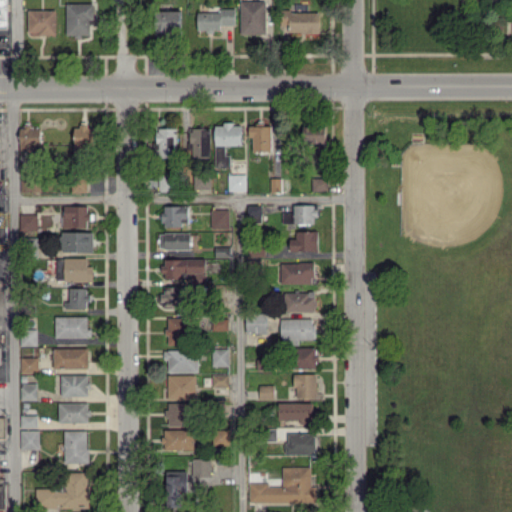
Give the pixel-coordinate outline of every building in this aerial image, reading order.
[(240,33),(265,34),(266,1),(240,0),(240,33)] [(66,36),(90,35),(90,19),(95,18),(94,2),(66,3),(66,36)] [(235,24),(235,8),(220,8),(220,11),(197,12),(198,31),(221,31),(220,25),(235,24)] [(55,34),(56,10),(28,9),(27,34),(55,34)] [(157,32),(180,33),(181,10),(157,10),(157,32)] [(320,33),(319,10),(280,11),(280,24),(288,24),(289,34),(320,33)] [(229,165),(229,154),(225,154),(225,145),(242,144),(241,123),(215,124),(215,166),(229,165)] [(304,142),(326,141),(325,124),(303,125),(304,142)] [(252,150),(271,151),(271,125),(249,125),(249,136),(253,136),(252,150)] [(19,126),(19,150),(40,150),(40,126),(19,126)] [(93,126),(74,126),(74,152),(93,153),(93,126)] [(156,156),(176,157),(176,127),(157,127),(156,156)] [(210,156),(211,127),(189,127),(188,156),(210,156)] [(159,192),(173,191),(173,173),(158,174),(159,192)] [(246,173),(228,174),(228,190),(246,190),(246,173)] [(25,176),(26,192),(39,191),(39,176),(25,176)] [(72,192),(87,192),(87,176),(71,176),(72,192)] [(194,188),(211,188),(211,176),(194,176),(194,188)] [(328,190),(327,177),(312,178),(312,191),(328,190)] [(247,220),(261,221),(262,205),(247,204),(247,220)] [(88,227),(88,205),(63,205),(63,227),(88,227)] [(188,205),(162,205),(163,225),(188,225),(188,205)] [(229,228),(230,209),(211,208),(210,228),(229,228)] [(37,213),(19,213),(19,230),(37,230),(37,213)] [(290,250),(318,250),(317,230),(296,231),(297,238),(290,238),(290,250)] [(93,252),(94,232),(61,231),(61,251),(93,252)] [(159,232),(159,248),(190,249),(190,232),(159,232)] [(93,280),(93,265),(88,265),(87,257),(57,258),(57,280),(93,280)] [(205,258),(163,258),(163,278),(190,278),(190,284),(205,284),(205,258)] [(281,283),(314,283),(313,262),(280,262),(281,283)] [(184,286),(163,285),(162,308),(184,308),(184,286)] [(67,307),(88,307),(88,287),(67,287),(67,307)] [(284,292),(284,310),(315,311),(315,293),(284,292)] [(246,332),(266,333),(266,314),(246,314),(246,332)] [(89,315),(55,316),(55,338),(89,337),(89,315)] [(167,344),(187,343),(187,317),(167,317),(167,344)] [(212,329),(227,330),(228,317),(212,317),(212,329)] [(281,318),(280,341),(297,342),(297,339),(314,339),(315,318),(281,318)] [(37,345),(37,329),(21,329),(20,345),(37,345)] [(316,367),(316,346),(294,347),(294,368),(316,367)] [(88,348),(54,347),(53,367),(88,367),(88,348)] [(228,366),(229,348),(212,347),(212,365),(228,366)] [(198,371),(198,349),(164,350),(164,358),(168,358),(168,371),(198,371)] [(20,372),(38,372),(38,357),(21,356),(20,372)] [(212,373),(212,387),(229,386),(228,373),(212,373)] [(317,397),(316,373),(294,373),(295,397),(317,397)] [(61,395),(89,395),(89,374),(61,374),(61,395)] [(168,374),(168,398),(196,398),(195,374),(168,374)] [(21,400),(37,400),(37,382),(21,382),(21,400)] [(259,399),(274,398),(274,384),(259,384),(259,399)] [(58,402),(59,422),(89,421),(89,402),(58,402)] [(169,425),(192,425),(191,402),(168,403),(169,425)] [(313,402),(278,402),(279,420),(313,419),(313,402)] [(37,414),(20,415),(20,427),(37,427),(37,414)] [(21,448),(39,448),(39,429),(20,430),(21,448)] [(194,429),(163,429),(163,449),(194,449),(194,429)] [(88,462),(87,430),(64,430),(64,462),(88,462)] [(315,452),(315,433),(288,433),(288,453),(315,452)] [(211,476),(211,458),(192,458),(192,476),(211,476)] [(313,501),(312,469),(283,470),(283,485),(256,486),(256,502),(313,501)] [(184,471),(167,470),(166,506),(184,506),(184,471)] [(36,507),(88,507),(88,472),(65,472),(65,487),(36,487),(36,507)]
